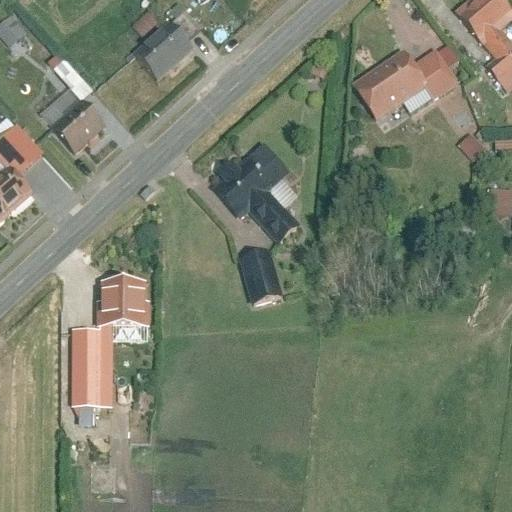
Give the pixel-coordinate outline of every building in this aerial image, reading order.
[(511,16),(498,0),(473,0),(453,16),(491,63),(484,68),(505,94),(511,88),(511,51),(498,34),(511,22),(511,16)] [(152,14),(133,28),(143,41),(162,28),(152,14)] [(170,25),(132,58),(155,83),(192,50),(170,25)] [(439,50),(412,67),(426,89),(434,101),(461,84),(439,50)] [(404,54),(354,86),(376,121),(426,89),(412,67),(404,54)] [(61,57),(50,65),(73,98),(84,90),(61,57)] [(102,130),(79,105),(48,132),(71,158),(102,130)] [(0,135),(0,160),(9,170),(0,177),(0,224),(31,198),(10,173),(30,156),(7,129),(0,135)] [(473,165),(486,153),(471,137),(458,149),(473,165)] [(254,166),(211,202),(234,228),(248,216),(270,241),(288,226),(265,199),(275,191),(254,166)] [(511,194),(480,194),(479,214),(511,214),(511,194)] [(269,259),(241,267),(253,313),(283,304),(269,259)] [(100,303),(99,328),(154,329),(154,304),(149,304),(149,282),(103,281),(103,303),(100,303)] [(103,409),(102,332),(71,332),(72,410),(103,409)]
